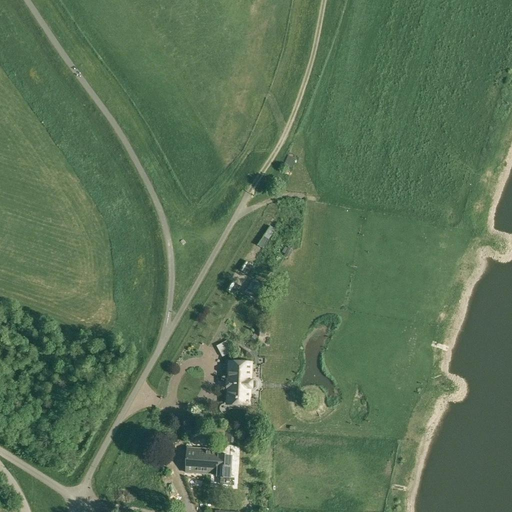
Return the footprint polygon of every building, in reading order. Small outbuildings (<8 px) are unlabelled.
[(277,113),(284,111),(278,96),(271,99),(277,113)] [(299,147),(306,149),(310,137),(304,135),(299,147)] [(273,237),(268,234),(255,252),(260,256),(273,237)] [(290,247),(285,256),(289,258),(294,249),(292,248),(290,247)] [(245,293),(254,300),(264,286),(255,280),(245,293)] [(222,348),(227,358),(236,354),(231,344),(222,348)] [(218,410),(219,411),(220,413),(221,413),(222,414),(225,414),(226,413),(228,411),(228,410),(228,409),(249,410),(250,393),(251,393),(256,389),(256,384),(252,380),(250,380),(251,361),(226,360),(223,404),(222,404),(220,405),(219,407),(218,408),(218,410)] [(215,436),(237,438),(238,430),(215,428),(215,436)] [(186,472),(218,474),(218,477),(231,477),(232,456),(220,455),(220,450),(188,448),(186,472)]
